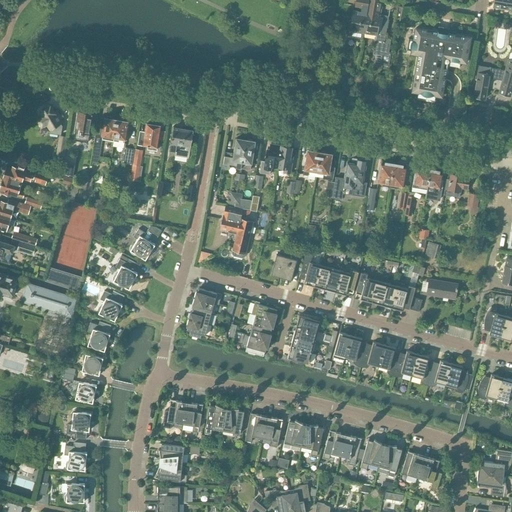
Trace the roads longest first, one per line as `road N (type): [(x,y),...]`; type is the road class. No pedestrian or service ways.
road 1 (residential): [(156,377),(320,403),(453,439),(466,453),(457,511)]
road 2 (residential): [(300,116),(29,70),(9,75)]
road 3 (residential): [(293,298),(511,360)]
road 4 (residential): [(510,154),(300,116)]
road 5 (residential): [(135,511),(138,446),(156,377)]
